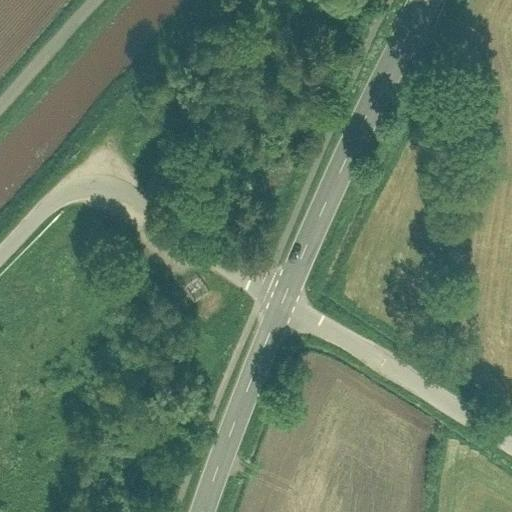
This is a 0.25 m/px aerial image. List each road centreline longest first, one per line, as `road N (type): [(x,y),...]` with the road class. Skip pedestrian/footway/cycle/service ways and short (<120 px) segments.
road 1 (secondary): [(423,0),(281,301)]
road 2 (unclassified): [(281,301),(511,443)]
road 3 (secondary): [(281,301),(201,511)]
road 4 (unclassified): [(95,0),(0,105)]
